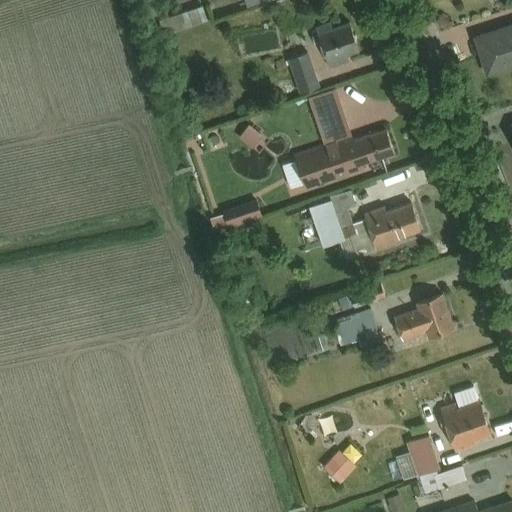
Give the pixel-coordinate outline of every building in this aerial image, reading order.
[(167,33),(210,18),(204,2),(162,17),(167,33)] [(511,21),(473,34),(486,72),(511,63),(511,21)] [(332,65),(351,57),(348,51),(362,46),(352,22),(338,27),(336,22),(317,29),(332,65)] [(308,49),(288,57),(302,92),(322,84),(308,49)] [(240,135),(261,153),(272,139),(252,122),(240,135)] [(401,153),(392,124),(297,155),(306,184),(401,153)] [(223,208),(229,227),(264,215),(258,196),(223,208)] [(388,202),(367,209),(379,247),(403,239),(402,235),(424,228),(415,201),(390,210),(388,202)] [(458,327),(445,289),(416,300),(418,307),(395,315),(404,338),(428,330),(430,337),(458,327)] [(336,318),(342,342),(359,338),(360,343),(381,337),(374,308),(336,318)] [(443,406),(458,449),(476,443),(475,438),(493,432),(477,385),(454,393),(457,401),(443,406)] [(430,431),(408,439),(425,490),(469,476),(464,461),(443,468),(430,431)] [(350,439),(325,465),(341,481),(366,454),(350,439)] [(511,511),(511,497),(481,509),(477,499),(439,511),(511,511)]
